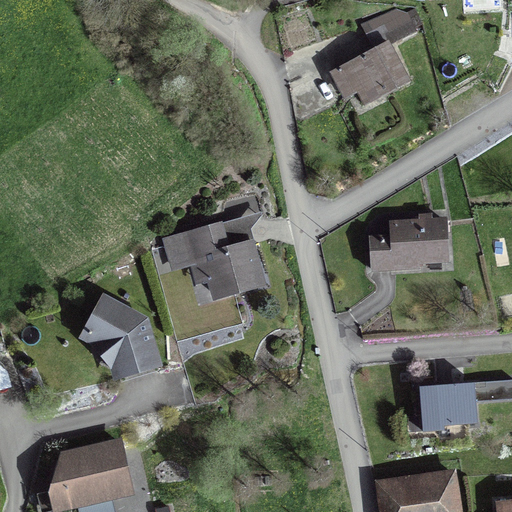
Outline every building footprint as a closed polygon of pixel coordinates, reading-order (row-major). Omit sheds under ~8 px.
[(390,20),(386,13),(363,26),(376,49),(333,72),(346,97),(360,90),(366,101),(408,78),(390,42),(416,28),(413,24),(421,20),(414,7),(390,20)] [(258,281),(248,244),(225,250),(217,222),(164,237),(172,266),(203,257),(214,294),(258,281)] [(372,241),(374,271),(421,269),(420,262),(449,261),(447,222),(393,225),(394,239),(372,241)] [(110,348),(118,375),(157,363),(144,321),(104,300),(85,335),(110,348)] [(437,386),(419,387),(422,427),(477,423),(476,402),(511,399),(511,379),(485,382),(486,387),(437,391),(437,386)] [(48,491),(53,510),(130,492),(118,441),(65,454),(56,482),(51,483),(48,491)] [(460,511),(455,474),(435,477),(439,511),(460,511)] [(381,484),(384,511),(439,511),(435,477),(381,484)] [(511,511),(511,502),(499,504),(500,511),(511,511)]
